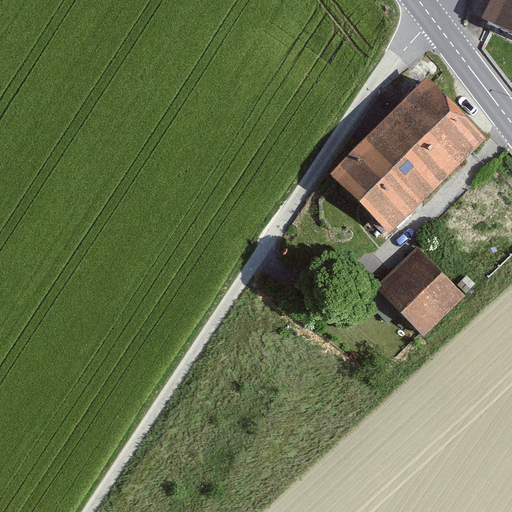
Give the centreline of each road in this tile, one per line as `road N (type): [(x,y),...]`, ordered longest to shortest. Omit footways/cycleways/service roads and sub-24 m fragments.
road 1 (unclassified): [(89,511),(424,7)]
road 2 (secondary): [(511,123),(424,7)]
